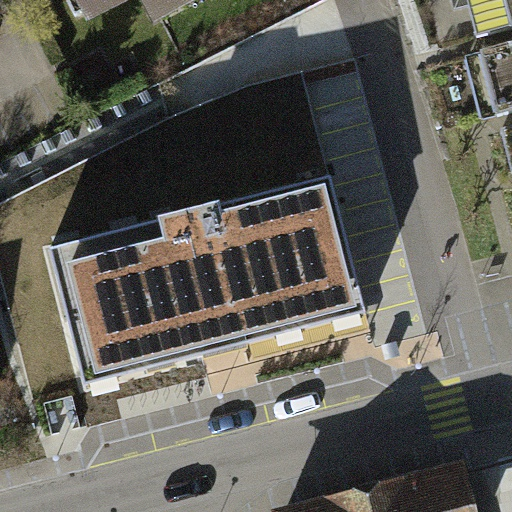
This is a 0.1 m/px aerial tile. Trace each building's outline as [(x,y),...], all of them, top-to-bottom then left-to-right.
[(72,0),(84,23),(128,0),(138,0),(151,24),(197,0),(72,0)] [(511,0),(445,0),(462,52),(511,38),(511,0)] [(511,38),(462,52),(482,131),(505,125),(511,123),(511,38)] [(335,179),(39,254),(79,412),(375,336),(335,179)] [(467,511),(457,474),(402,488),(407,511),(467,511)] [(407,511),(402,488),(308,511),(407,511)]
